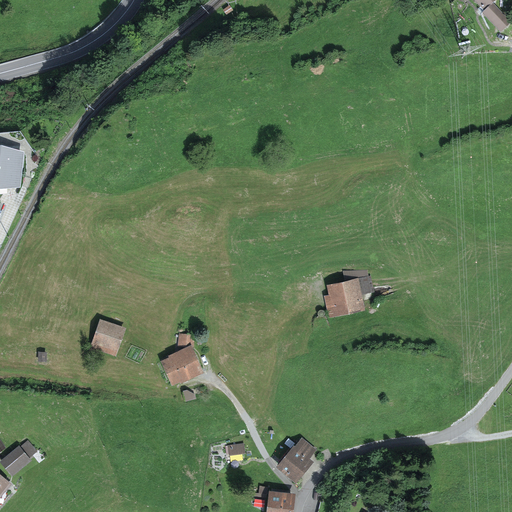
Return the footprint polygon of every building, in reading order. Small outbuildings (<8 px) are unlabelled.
[(501,0),(473,0),(482,9),(478,12),(498,33),(510,21),(495,6),(501,0)] [(0,147),(0,176),(15,178),(17,149),(0,147)] [(0,192),(0,219),(8,195),(0,192)] [(371,273),(326,283),(333,317),(366,310),(362,293),(375,291),(371,273)] [(100,321),(92,345),(115,353),(123,329),(100,321)] [(193,345),(162,359),(174,385),(204,371),(193,345)] [(318,447),(299,433),(275,465),(296,481),(313,459),(310,456),(318,447)] [(2,463),(12,474),(29,459),(19,448),(2,463)] [(291,511),(294,493),(269,489),(266,511),(291,511)]
